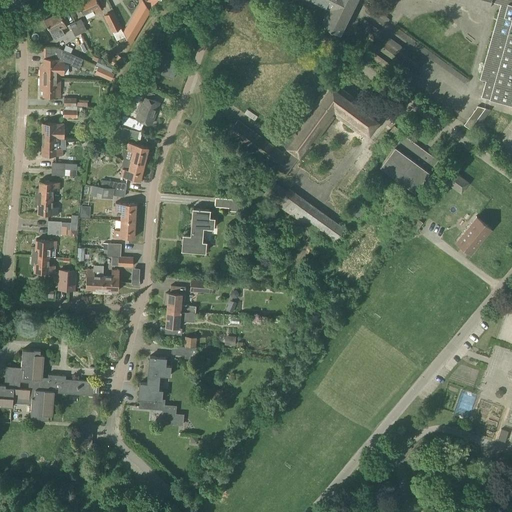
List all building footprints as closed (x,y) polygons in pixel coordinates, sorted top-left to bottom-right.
[(96,13),(102,10),(95,0),(86,0),(78,4),(83,15),(94,10),(96,13)] [(142,0),(123,31),(130,45),(149,11),(142,0)] [(151,11),(159,0),(144,0),(143,1),(151,11)] [(511,0),(311,0),(330,9),(322,24),(340,34),(356,0),(453,0),(489,10),(492,1),(501,3),(479,80),(486,82),(481,98),(511,106),(511,0)] [(373,14),(387,27),(392,21),(378,8),(373,14)] [(112,33),(122,28),(113,11),(104,16),(112,33)] [(54,40),(65,35),(62,29),(67,27),(60,13),(44,20),(54,40)] [(75,22),(81,34),(87,31),(81,19),(75,22)] [(358,29),(364,33),(371,24),(365,20),(358,29)] [(75,36),(81,34),(75,22),(70,25),(75,36)] [(162,51),(160,38),(153,39),(155,50),(151,49),(148,56),(153,58),(153,59),(158,60),(154,72),(173,79),(178,63),(176,63),(179,56),(162,51)] [(40,68),(40,78),(60,79),(60,75),(64,75),(64,62),(78,68),(82,58),(57,47),(56,59),(44,59),(44,69),(40,68)] [(114,62),(115,62),(120,65),(123,58),(117,55),(115,59),(114,62)] [(113,65),(105,62),(98,58),(95,65),(98,66),(101,67),(111,72),(114,66),(113,65)] [(101,67),(97,75),(107,80),(111,72),(101,67)] [(60,91),(60,79),(40,78),(40,87),(43,87),(43,97),(60,97),(60,91)] [(239,122),(230,135),(270,164),(285,175),(299,156),(304,159),(336,115),(368,138),(383,119),(333,82),(286,147),(288,148),(284,155),(239,122)] [(123,114),(120,123),(141,131),(144,122),(152,125),(160,102),(153,100),(155,94),(143,89),(140,96),(144,97),(136,119),(123,114)] [(76,102),(76,99),(76,98),(63,98),(63,109),(64,109),(64,106),(77,107),(87,107),(87,102),(76,102)] [(77,118),(77,107),(64,106),(64,109),(63,109),(63,118),(77,118)] [(479,125),(490,110),(478,107),(464,126),(467,128),(470,129),(475,122),(479,125)] [(255,121),(258,117),(247,109),(244,113),(255,121)] [(63,140),(63,131),(63,123),(43,123),(42,139),(56,140),(63,140)] [(394,126),(387,135),(391,138),(398,129),(394,126)] [(124,128),(122,135),(138,139),(140,132),(124,128)] [(414,192),(438,160),(404,135),(380,167),(414,192)] [(56,148),(56,140),(42,139),(42,156),(63,156),(63,148),(56,148)] [(131,161),(145,164),(149,147),(129,143),(125,159),(131,161)] [(145,164),(131,161),(125,159),(121,176),(141,181),(145,164)] [(464,195),(472,184),(455,173),(448,183),(464,195)] [(126,190),(127,184),(114,182),(101,180),(100,186),(126,190)] [(59,190),(60,182),(39,181),(39,189),(36,188),(35,198),(53,198),(53,190),(59,190)] [(287,192),(272,181),(263,195),(278,205),(333,245),(346,229),(290,188),(287,192)] [(92,185),(91,195),(113,199),(113,195),(125,197),(126,190),(100,186),(92,185)] [(52,207),(53,198),(35,198),(35,207),(38,207),(38,214),(58,215),(59,207),(52,207)] [(239,212),(240,200),(215,198),(215,207),(228,208),(228,211),(239,212)] [(121,221),(135,221),(136,204),(116,203),(115,211),(122,211),(121,221)] [(354,215),(365,219),(368,208),(358,204),(354,215)] [(213,229),(214,219),(209,218),(209,210),(193,209),(191,236),(183,235),(182,251),(205,253),(206,243),(201,242),(203,228),(213,229)] [(470,254),(491,229),(476,217),(456,242),(470,254)] [(417,221),(414,219),(410,224),(414,226),(412,229),(416,232),(423,222),(419,219),(417,221)] [(134,238),(135,221),(121,221),(121,230),(114,230),(114,237),(134,238)] [(56,249),(56,241),(36,240),(35,247),(32,247),(32,256),(49,257),(55,257),(56,249)] [(120,257),(120,251),(107,251),(107,257),(118,257),(118,266),(133,266),(133,257),(120,257)] [(48,266),(49,257),(32,256),(31,265),(34,265),(34,272),(54,274),(55,266),(48,266)] [(103,276),(103,265),(93,265),(93,270),(86,269),(86,290),(93,290),(93,293),(102,294),(103,276)] [(60,270),(59,290),(74,291),(75,271),(60,270)] [(103,276),(102,294),(111,294),(111,291),(118,291),(119,271),(112,270),(111,276),(103,276)] [(484,275),(481,278),(489,285),(492,282),(484,275)] [(212,293),(213,281),(190,279),(190,291),(212,293)] [(189,312),(195,313),(195,306),(181,305),(181,302),(184,302),(186,287),(171,285),(170,293),(169,293),(169,294),(165,293),(165,300),(168,300),(167,310),(189,312)] [(233,313),(237,303),(230,300),(226,310),(233,313)] [(167,310),(166,327),(170,328),(169,334),(181,335),(182,329),(179,329),(179,320),(188,321),(189,312),(167,310)] [(235,346),(236,336),(225,335),(224,345),(235,346)] [(196,360),(196,348),(172,346),(171,355),(185,356),(185,359),(196,360)] [(40,354),(41,349),(34,349),(34,350),(23,349),(21,367),(6,366),(4,383),(0,382),(0,405),(12,407),(13,403),(31,404),(30,418),(43,419),(48,419),(48,415),(52,415),(53,392),(95,395),(95,392),(98,392),(99,385),(96,385),(96,382),(66,379),(66,376),(48,374),(48,379),(42,379),(44,354),(40,354)] [(147,383),(140,383),(139,399),(141,399),(140,408),(164,410),(164,401),(161,401),(162,390),(158,390),(159,376),(169,377),(170,366),(165,366),(166,358),(150,356),(147,383)] [(91,448),(93,429),(79,428),(77,447),(91,448)] [(504,442),(508,431),(501,429),(498,440),(504,442)] [(77,511),(79,500),(69,498),(67,511),(77,511)]
